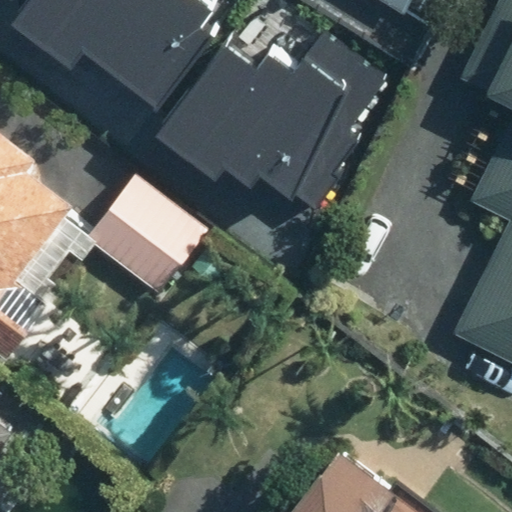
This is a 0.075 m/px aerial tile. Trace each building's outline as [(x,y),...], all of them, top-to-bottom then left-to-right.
[(16,0),(81,51),(93,37),(164,94),(228,15),(211,1),(211,0),(16,0)] [(380,0),(404,16),(412,0),(380,0)] [(511,0),(501,0),(461,78),(511,103),(511,122),(472,200),(511,219),(511,222),(457,331),(511,358),(511,0)] [(255,39),(228,15),(164,94),(149,106),(225,169),(234,158),(254,174),(263,163),(293,188),(397,64),(322,1),(297,30),(277,13),(255,39)] [(0,356),(7,362),(55,302),(43,292),(73,255),(85,264),(98,248),(104,239),(92,229),(63,206),(67,202),(27,170),(38,156),(0,125),(0,356)] [(139,170),(92,229),(104,239),(98,248),(157,295),(211,228),(139,170)] [(0,449),(13,433),(0,422),(0,449)] [(384,511),(383,511),(399,491),(342,449),(325,470),(293,511),(384,511)]
